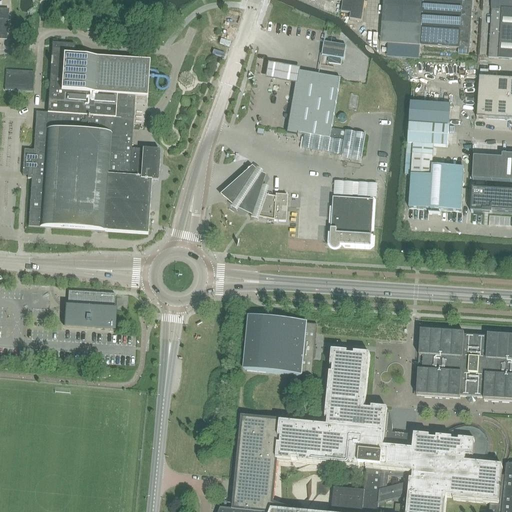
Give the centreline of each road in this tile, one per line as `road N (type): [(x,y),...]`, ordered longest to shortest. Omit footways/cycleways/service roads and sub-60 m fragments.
road 1 (tertiary): [(511,298),(203,280)]
road 2 (tertiary): [(181,253),(199,171),(257,0)]
road 3 (tertiary): [(154,511),(175,302)]
road 4 (tertiary): [(154,275),(0,263)]
